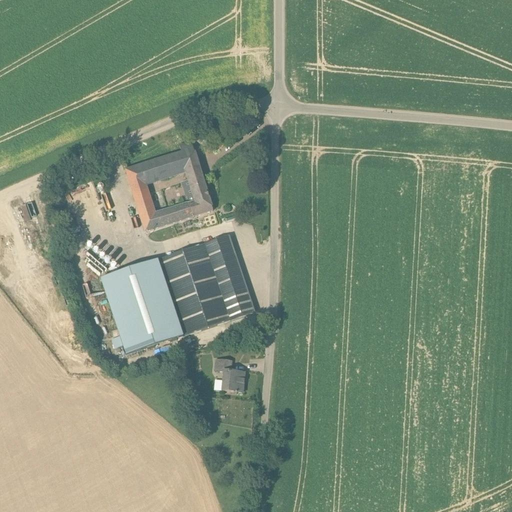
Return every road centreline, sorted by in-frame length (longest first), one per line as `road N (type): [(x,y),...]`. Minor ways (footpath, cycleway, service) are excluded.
road 1 (unclassified): [(252,511),(271,326),(278,105)]
road 2 (unclassified): [(0,197),(197,112),(278,105)]
road 3 (unclassified): [(511,126),(278,105)]
